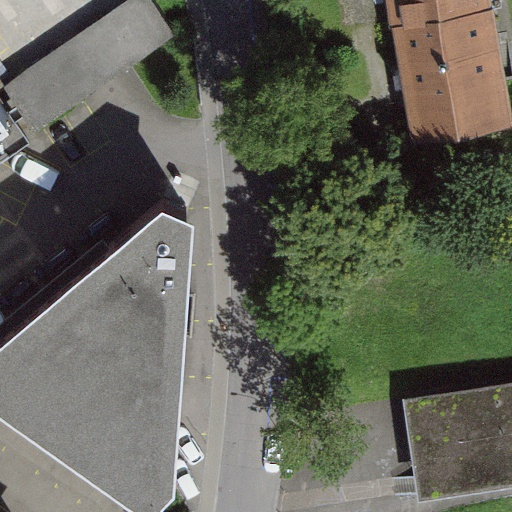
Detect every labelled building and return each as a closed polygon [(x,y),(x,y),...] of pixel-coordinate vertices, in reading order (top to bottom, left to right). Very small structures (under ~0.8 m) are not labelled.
[(133,0),(72,43),(6,88),(37,132),(43,128),(84,100),(175,37),(149,0),(133,0)] [(486,0),(390,0),(395,26),(414,145),(511,127),(511,111),(497,6),(488,7),(486,0)] [(0,131),(12,123),(0,106),(0,131)] [(0,327),(0,394),(150,500),(175,477),(184,206),(163,192),(0,327)] [(511,381),(408,396),(422,495),(511,482),(511,381)]
